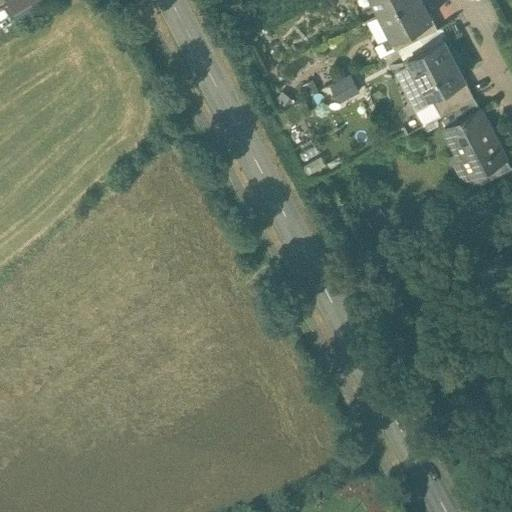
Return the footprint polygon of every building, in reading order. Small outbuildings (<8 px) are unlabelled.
[(9,0),(18,17),(38,0),(9,0)] [(379,0),(384,9),(401,0),(379,0)] [(424,0),(401,0),(384,9),(384,10),(396,33),(397,34),(432,16),(432,15),(424,0)] [(396,33),(384,10),(377,13),(389,36),(396,33)] [(432,16),(397,34),(396,33),(389,36),(396,48),(438,26),(432,16)] [(444,36),(408,55),(429,94),(430,93),(451,83),(464,76),(464,75),(444,36)] [(464,76),(451,83),(430,93),(441,114),(474,96),(464,76)] [(481,107),(445,126),(458,152),(452,156),(450,157),(451,158),(452,157),(459,153),(469,173),(461,178),(462,179),(468,176),(506,156),(506,155),(481,107)] [(506,156),(468,176),(474,186),(511,166),(506,156)]
